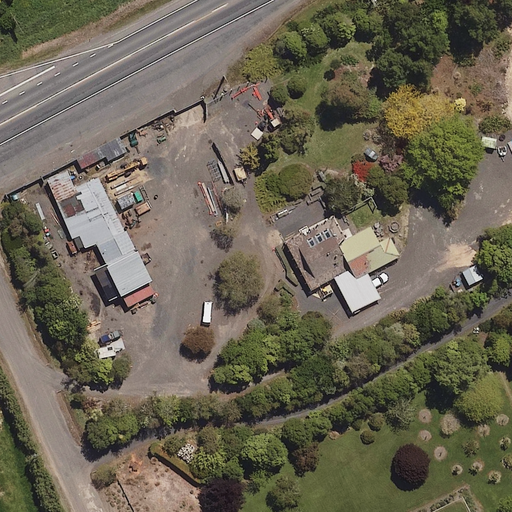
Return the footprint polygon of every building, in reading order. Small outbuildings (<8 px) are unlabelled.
[(77,157),(84,170),(107,157),(109,162),(126,153),(117,136),(77,157)] [(65,168),(48,177),(68,217),(64,219),(75,239),(78,237),(84,248),(96,242),(107,263),(135,249),(98,176),(75,188),(65,168)] [(147,182),(136,187),(147,209),(158,204),(147,182)] [(345,240),(333,218),(288,242),(312,288),(335,276),(353,311),(380,297),(368,272),(401,255),(391,236),(380,242),(372,226),(345,240)] [(482,237),(465,236),(465,270),(481,270),(482,237)] [(135,249),(107,263),(116,281),(144,267),(135,249)] [(205,292),(190,290),(185,319),(200,321),(205,292)]
